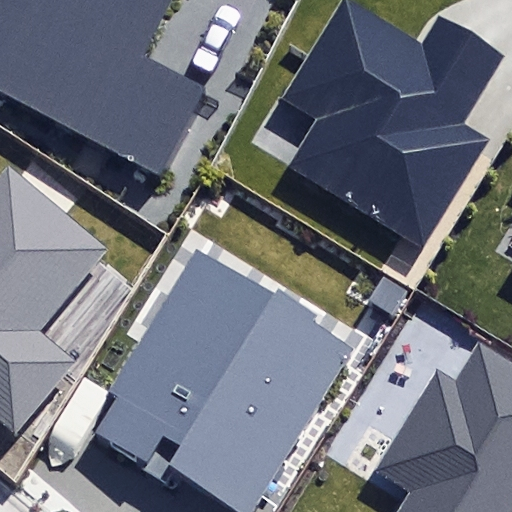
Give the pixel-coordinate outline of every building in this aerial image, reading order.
[(0,0),(0,87),(88,134),(157,170),(202,85),(145,55),(173,0),(0,0)] [(401,236),(424,249),(491,136),(464,121),(504,54),(439,16),(423,43),(417,39),(349,0),(341,0),(309,57),(283,100),(317,120),(291,166),(288,170),(401,236)] [(0,424),(14,436),(74,363),(37,332),(98,259),(106,250),(64,215),(19,178),(9,170),(0,180),(0,424)] [(166,463),(243,511),(249,511),(353,349),(198,252),(141,342),(110,390),(121,397),(99,431),(146,460),(161,436),(177,446),(166,463)] [(384,277),(369,301),(370,302),(393,316),(408,292),(384,277)] [(398,511),(511,511),(511,362),(481,343),(458,381),(439,369),(378,468),(412,489),(398,511)]
